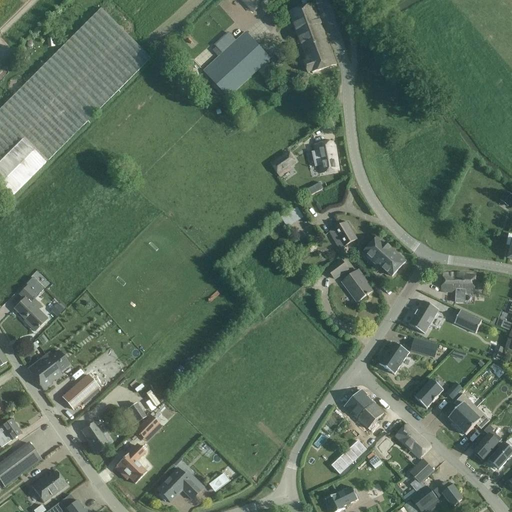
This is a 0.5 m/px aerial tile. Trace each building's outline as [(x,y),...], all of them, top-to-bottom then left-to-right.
[(242,0),(251,11),(260,3),(256,0),(242,0)] [(290,13),(300,40),(298,41),(299,44),(325,35),(313,4),(290,13)] [(0,109),(0,190),(10,200),(88,122),(150,59),(100,9),(0,109)] [(228,99),(270,60),(246,34),(204,72),(228,99)] [(299,44),(300,46),(302,45),(308,62),(305,63),(309,73),(312,71),(313,74),(336,65),(325,35),(299,44)] [(274,55),(283,64),(289,59),(280,49),(274,55)] [(267,65),(258,72),(264,78),(272,71),(267,65)] [(316,145),(320,174),(339,171),(334,142),(316,145)] [(288,152),(270,165),(279,176),(297,164),(288,152)] [(511,192),(510,191),(503,201),(510,207),(511,204),(511,192)] [(291,197),(297,205),(302,202),(296,193),(291,197)] [(310,208),(316,214),(320,210),(315,204),(310,208)] [(281,218),(287,228),(303,219),(297,208),(281,218)] [(346,223),(329,233),(340,250),(345,247),(357,240),(346,223)] [(363,254),(376,266),(378,264),(392,277),(406,262),(378,237),(363,254)] [(282,238),(276,242),(284,254),(291,249),(282,238)] [(372,292),(363,279),(364,278),(359,271),(348,279),(344,273),(348,270),(341,261),(328,270),(335,280),(339,277),(343,283),(342,283),(357,303),(367,296),(368,297),(369,295),(372,292)] [(475,274),(464,274),(444,273),(442,292),(475,294),(475,274)] [(24,300),(14,309),(29,325),(28,325),(35,332),(42,325),(47,320),(38,310),(41,307),(34,300),(44,289),(33,278),(26,285),(27,287),(26,288),(19,295),(24,300)] [(423,302),(409,326),(425,335),(439,311),(423,302)] [(58,304),(50,311),(57,318),(64,310),(58,304)] [(460,311),(454,324),(476,334),(482,321),(460,311)] [(321,328),(315,322),(311,326),(316,332),(321,328)] [(414,339),(410,352),(435,359),(439,346),(414,339)] [(394,343),(379,365),(395,375),(410,354),(394,343)] [(497,349),(493,359),(500,362),(504,352),(497,349)] [(455,351),(450,356),(463,360),(468,355),(455,351)] [(42,390),(50,385),(61,376),(59,373),(68,365),(58,352),(51,358),(49,355),(47,357),(46,356),(28,370),(42,390)] [(87,374),(61,398),(72,411),(99,387),(87,374)] [(432,380),(415,399),(427,410),(444,392),(432,380)] [(456,384),(446,395),(452,401),(463,390),(456,384)] [(357,420),(368,430),(384,414),(362,391),(345,408),(357,420)] [(459,409),(448,420),(452,423),(451,425),(455,430),(477,408),(463,395),(454,404),(459,409)] [(122,413),(132,428),(146,418),(137,404),(122,413)] [(477,408),(455,430),(460,434),(462,433),(466,436),(476,426),(481,430),(490,421),(477,408)] [(151,416),(135,432),(143,439),(159,424),(151,416)] [(0,445),(1,448),(21,434),(12,420),(0,428),(0,445)] [(93,423),(81,431),(97,454),(109,446),(93,423)] [(407,425),(396,437),(420,459),(431,447),(407,425)] [(488,436),(473,453),(483,462),(502,440),(493,432),(495,430),(490,426),(484,432),(488,436)] [(358,441),(332,466),(340,475),(367,451),(358,441)] [(381,441),(378,451),(387,454),(390,444),(381,441)] [(511,444),(508,441),(489,462),(499,471),(511,455),(511,444)] [(0,464),(0,482),(4,488),(40,461),(28,444),(0,464)] [(128,456),(117,466),(123,471),(120,474),(127,481),(129,479),(135,485),(147,473),(146,473),(151,468),(140,457),(144,454),(137,447),(128,456)] [(378,455),(363,466),(376,482),(390,470),(378,455)] [(410,486),(417,495),(425,487),(422,483),(434,472),(423,461),(409,474),(416,481),(410,486)] [(54,470),(31,488),(44,504),(58,494),(67,487),(54,470)] [(177,470),(157,491),(160,494),(158,496),(165,502),(167,500),(169,502),(181,490),(191,500),(203,489),(192,479),(189,481),(177,470)] [(223,474),(217,479),(223,487),(229,482),(223,474)] [(443,506),(447,511),(452,508),(463,499),(454,486),(450,489),(446,483),(435,491),(440,499),(443,496),(448,502),(443,506)] [(409,500),(416,494),(408,486),(402,492),(409,500)] [(410,502),(419,511),(423,511),(438,499),(427,487),(410,502)] [(337,495),(326,501),(331,511),(339,511),(342,511),(344,510),(343,508),(356,502),(350,489),(344,492),(341,494),(337,495)] [(47,511),(85,511),(77,501),(75,502),(64,511),(58,503),(47,511)]
